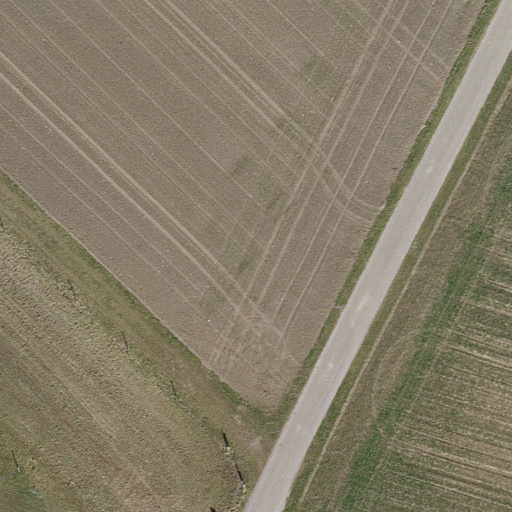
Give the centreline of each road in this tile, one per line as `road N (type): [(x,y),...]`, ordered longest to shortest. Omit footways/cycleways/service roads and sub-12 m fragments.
road 1 (track): [(253,511),(511,2)]
road 2 (track): [(0,202),(270,469)]
